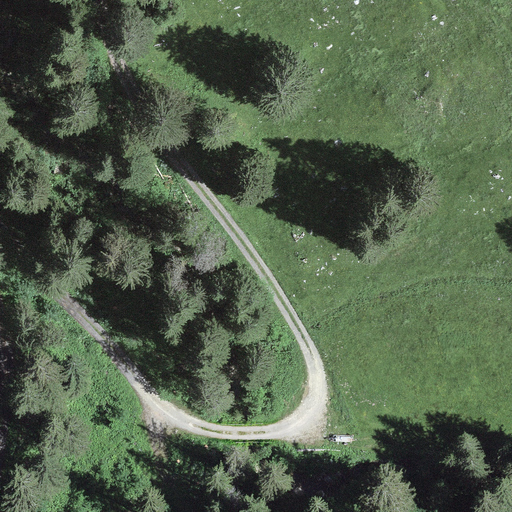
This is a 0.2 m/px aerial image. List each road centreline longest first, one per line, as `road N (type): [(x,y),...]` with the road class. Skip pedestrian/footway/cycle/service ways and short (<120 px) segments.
road 1 (track): [(0,231),(207,432),(293,431),(326,407),(313,348),(264,265),(190,175),(116,62),(104,0)]
road 2 (track): [(0,312),(7,336),(0,454)]
